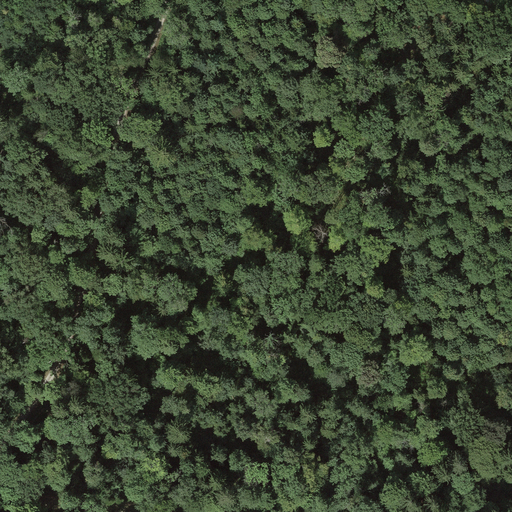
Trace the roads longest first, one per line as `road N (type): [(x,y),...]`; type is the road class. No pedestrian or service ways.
road 1 (track): [(0,447),(53,371),(76,312),(122,119),(168,0)]
road 2 (track): [(162,511),(0,496)]
